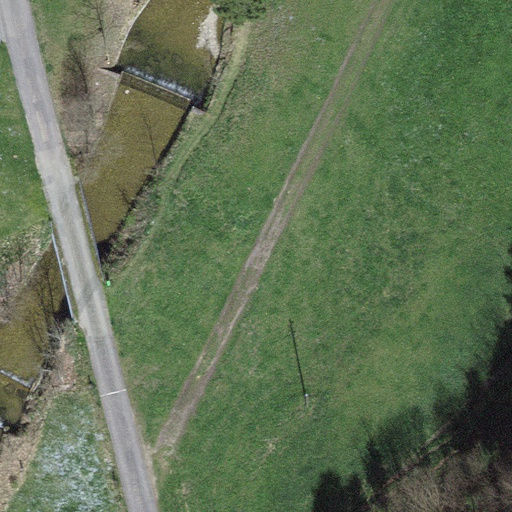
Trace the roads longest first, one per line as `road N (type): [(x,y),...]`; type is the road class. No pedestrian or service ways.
road 1 (track): [(140,493),(401,0)]
road 2 (residential): [(11,0),(144,511)]
